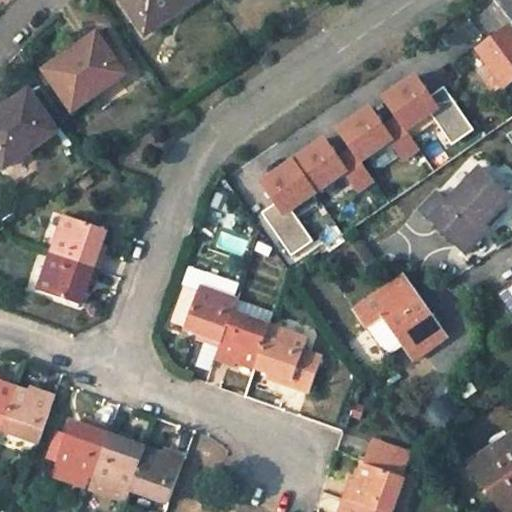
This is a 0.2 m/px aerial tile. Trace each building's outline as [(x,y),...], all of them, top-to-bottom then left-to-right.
[(192,0),(120,0),(144,34),(192,0)] [(511,33),(509,29),(478,51),(488,65),(501,84),(504,89),(511,83),(511,33)] [(96,33),(61,58),(64,62),(99,38),(96,33)] [(61,58),(44,69),(71,109),(124,73),(99,38),(64,62),(61,58)] [(416,77),(385,99),(399,119),(407,131),(431,115),(453,146),(475,131),(445,88),(430,98),(416,77)] [(56,131),(29,91),(12,103),(15,107),(0,117),(0,159),(4,166),(56,131)] [(0,117),(15,107),(12,103),(0,110),(0,117)] [(370,109),(339,130),(353,151),(361,163),(392,142),(405,161),(420,150),(407,131),(399,119),(385,129),(370,109)] [(325,140),(293,162),(316,194),(346,173),(359,192),(374,182),(361,163),(353,151),(339,161),(325,140)] [(316,194),(293,162),(261,185),(275,205),(260,215),(292,257),(314,242),(292,211),(316,194)] [(481,169),(431,221),(458,247),(482,222),(485,226),(511,198),(481,169)] [(94,268),(101,250),(97,247),(103,229),(63,215),(50,252),(94,268)] [(458,247),(467,255),(491,230),(485,226),(482,222),(458,247)] [(367,266),(374,261),(362,244),(355,249),(367,266)] [(355,249),(349,253),(361,271),(367,266),(355,249)] [(76,303),(83,285),(88,287),(94,268),(50,252),(36,288),(76,303)] [(233,313),(237,302),(234,301),(238,288),(208,277),(203,289),(199,288),(197,294),(185,328),(203,335),(202,340),(221,347),(224,338),(233,313)] [(355,309),(367,328),(383,318),(403,346),(413,361),(446,338),(404,279),(389,289),(387,287),(355,309)] [(511,287),(502,295),(511,309),(511,287)] [(185,328),(197,294),(185,289),(172,323),(185,328)] [(217,358),(235,365),(237,360),(256,367),(270,327),(233,313),(224,338),(221,347),(217,358)] [(383,318),(367,328),(388,357),(403,346),(383,318)] [(256,367),(275,374),(273,379),(310,393),(323,359),(303,352),(307,341),(270,327),(256,367)] [(17,389),(0,382),(0,379),(0,378),(0,429),(2,430),(17,389)] [(56,399),(37,392),(36,397),(17,389),(2,430),(39,444),(56,399)] [(110,431),(91,424),(90,430),(71,423),(57,462),(94,476),(110,431)] [(146,450),(128,443),(129,438),(110,431),(94,476),(131,490),(146,450)] [(511,511),(511,436),(471,464),(502,511),(511,511)] [(366,465),(400,478),(409,454),(375,442),(366,465)] [(186,458),(167,452),(165,457),(146,450),(131,490),(169,503),(186,458)] [(376,511),(391,511),(403,479),(400,478),(366,465),(363,464),(356,483),(351,482),(345,500),(376,511)] [(376,511),(345,500),(340,511),(376,511)]
